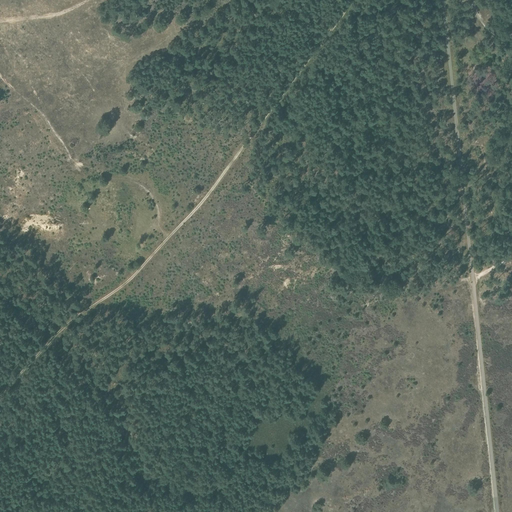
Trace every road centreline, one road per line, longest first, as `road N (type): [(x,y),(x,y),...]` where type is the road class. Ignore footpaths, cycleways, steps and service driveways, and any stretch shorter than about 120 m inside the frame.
road 1 (unclassified): [(497,511),(443,0)]
road 2 (track): [(170,235),(353,0)]
road 3 (track): [(170,235),(132,277),(58,331),(0,396)]
